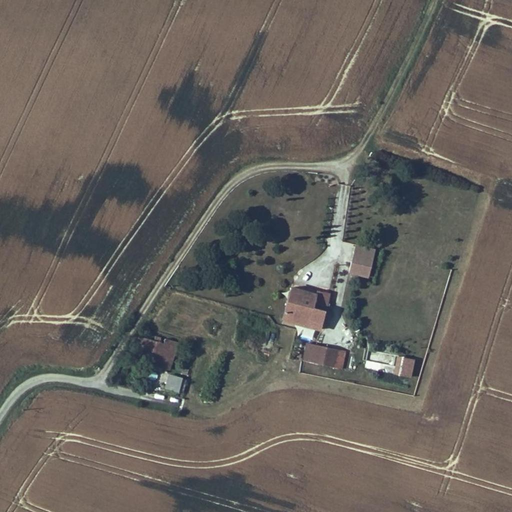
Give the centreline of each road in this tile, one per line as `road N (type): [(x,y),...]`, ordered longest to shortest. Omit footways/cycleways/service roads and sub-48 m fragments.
road 1 (track): [(95,384),(229,185),(266,167),(336,166),(359,149),(434,0)]
road 2 (unclassified): [(0,415),(25,385),(41,379),(165,401)]
